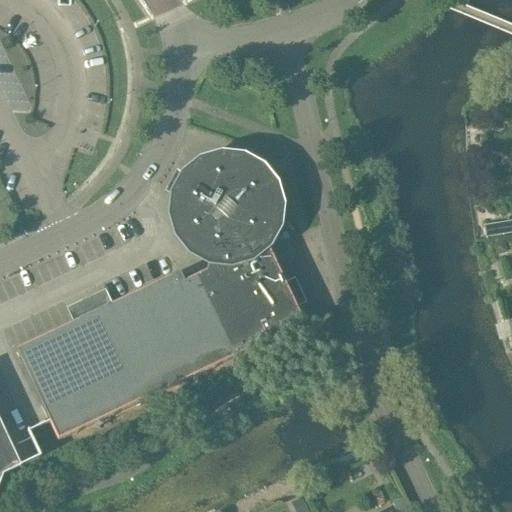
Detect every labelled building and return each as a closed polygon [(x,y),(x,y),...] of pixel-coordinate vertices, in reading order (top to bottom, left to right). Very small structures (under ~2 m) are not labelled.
[(487,174),(492,170),(492,163),(488,158),(481,158),(476,163),(476,169),(481,174),(487,174)] [(206,273),(193,279),(232,360),(304,326),(266,246),(276,228),(278,208),(273,188),(260,172),(242,162),(221,160),(202,166),(186,179),(176,196),(174,217),(179,236),(192,252),(209,262),(206,273)] [(511,220),(494,224),(496,237),(511,233),(511,220)] [(232,360),(193,279),(183,283),(179,274),(108,308),(103,298),(74,311),(79,321),(15,351),(58,442),(232,360)] [(0,484),(3,476),(21,468),(0,424),(0,484)]
